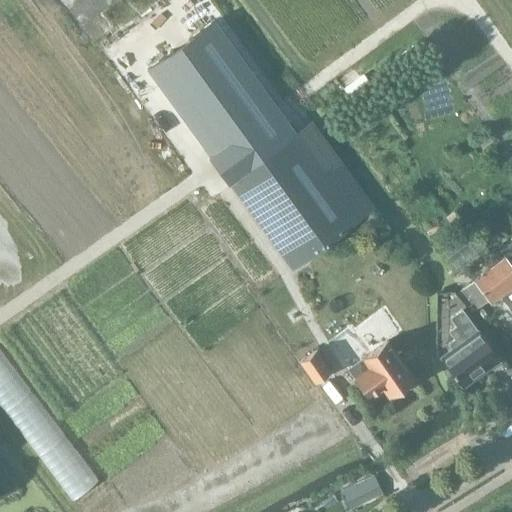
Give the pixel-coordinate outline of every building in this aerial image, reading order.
[(343,163),(327,174),(296,132),(230,180),(292,266),(375,207),(343,163)] [(511,239),(499,249),(505,256),(461,288),(476,309),(488,299),(490,302),(500,294),(511,309),(511,239)] [(462,308),(451,317),(456,325),(449,330),(455,338),(448,343),(453,349),(443,356),(463,384),(478,374),(476,371),(486,365),(488,367),(498,359),(462,308)] [(414,378),(386,341),(362,357),(368,366),(354,376),(369,397),(383,387),(389,396),(401,388),(403,391),(413,384),(411,381),(414,378)] [(45,419),(0,344),(0,406),(22,444),(38,434),(33,426),(45,419)] [(315,350),(300,360),(315,382),(330,371),(315,350)] [(382,492),(374,475),(349,486),(340,490),(349,509),(378,495),(382,492)]
